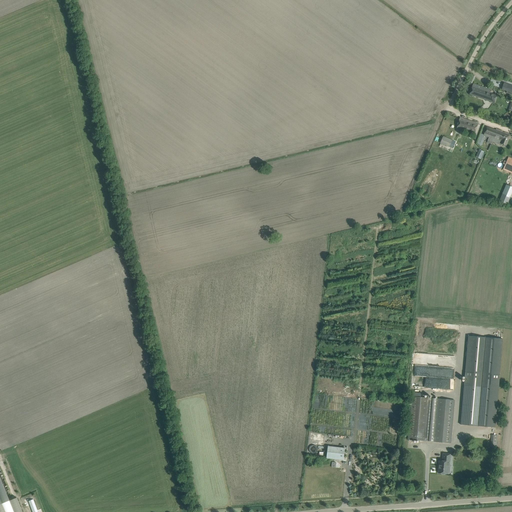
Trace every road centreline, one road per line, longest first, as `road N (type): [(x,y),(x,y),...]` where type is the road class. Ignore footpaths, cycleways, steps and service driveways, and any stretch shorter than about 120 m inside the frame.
road 1 (unclassified): [(511,131),(448,109),(478,46),(511,2)]
road 2 (unclassified): [(323,511),(511,498)]
